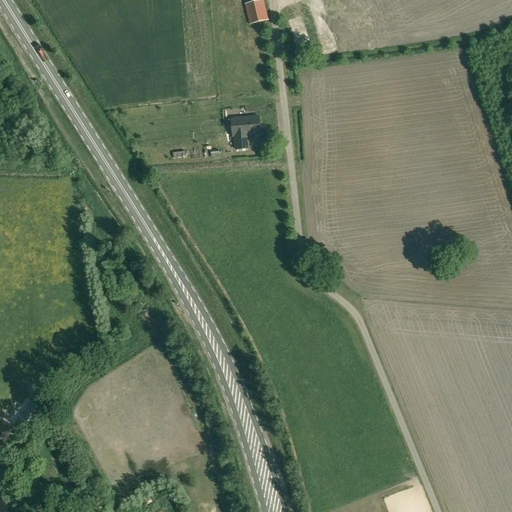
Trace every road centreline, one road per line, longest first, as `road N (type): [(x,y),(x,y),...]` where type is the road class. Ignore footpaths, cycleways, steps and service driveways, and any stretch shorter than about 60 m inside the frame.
road 1 (primary): [(288,511),(214,329),(114,174)]
road 2 (primary): [(114,174),(201,331),(265,511)]
road 3 (primary): [(114,174),(2,0)]
